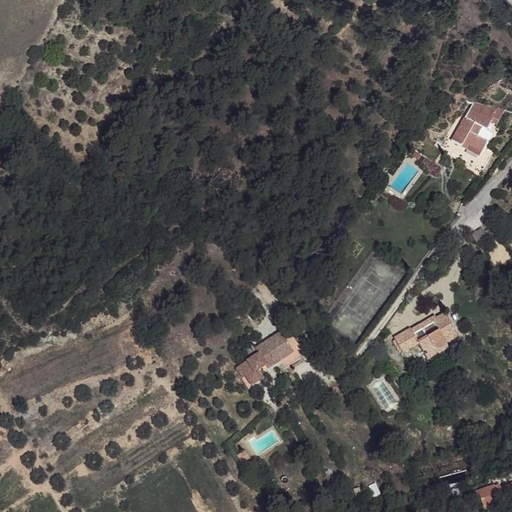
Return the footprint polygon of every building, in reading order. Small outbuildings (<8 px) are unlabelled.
[(491,122),(469,108),(459,124),(453,120),(436,143),(476,170),(489,154),(479,147),(485,141),(473,132),(479,125),(485,129),(491,122)] [(444,355),(428,334),(407,349),(404,345),(397,351),(394,348),(380,360),(387,371),(389,374),(403,363),(416,381),(436,369),(433,362),(444,355)] [(293,358),(281,337),(276,342),(288,363),(293,358)] [(296,339),(289,342),(293,358),(288,363),(280,368),(284,374),(298,368),(300,356),(298,345),(296,339)] [(253,363),(234,374),(241,385),(246,393),(259,386),(254,379),(261,375),(263,379),(280,368),(288,363),(276,342),(251,357),(253,363)] [(380,360),(376,363),(384,374),(387,371),(380,360)] [(491,487),(477,493),(483,507),(511,497),(511,483),(493,489),(491,487)]
